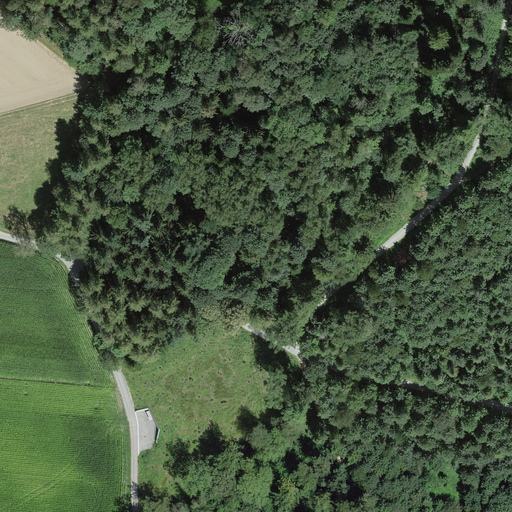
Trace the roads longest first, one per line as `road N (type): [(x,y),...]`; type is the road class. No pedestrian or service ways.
road 1 (track): [(511,412),(290,352),(165,283),(66,254)]
road 2 (track): [(0,114),(111,83),(281,1)]
road 3 (track): [(66,254),(128,404),(137,511)]
road 4 (track): [(454,185),(327,293),(295,326),(290,352)]
road 5 (track): [(454,185),(478,144),(510,0)]
road 6 (track): [(182,291),(272,299),(327,293)]
